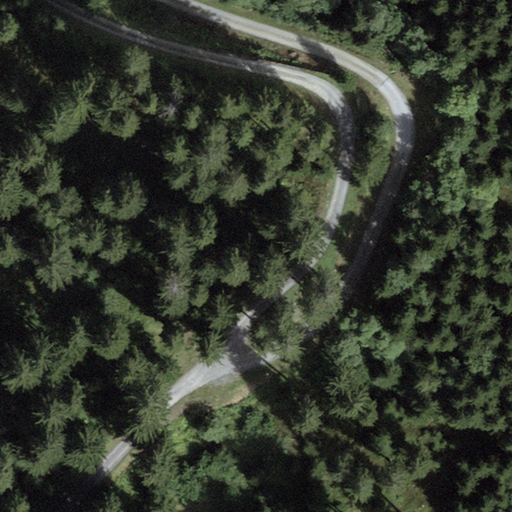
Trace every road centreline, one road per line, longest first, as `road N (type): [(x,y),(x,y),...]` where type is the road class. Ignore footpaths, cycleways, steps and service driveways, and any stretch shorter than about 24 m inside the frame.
road 1 (track): [(209,366),(250,359),(321,322),(364,251),(401,162),(404,122),(386,83),(360,66),(183,0)]
road 2 (track): [(209,366),(317,249),(341,183),(345,121),(337,103),(305,77),(100,19),(67,0)]
road 3 (track): [(54,511),(209,366)]
